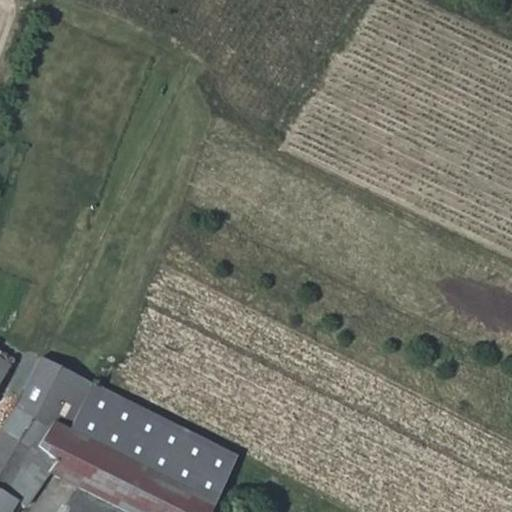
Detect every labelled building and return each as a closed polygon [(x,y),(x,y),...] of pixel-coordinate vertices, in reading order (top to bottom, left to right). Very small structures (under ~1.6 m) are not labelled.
[(47,426),(50,421),(79,435),(97,385),(76,374),(36,356),(14,404),(15,405),(47,426)] [(0,378),(10,364),(0,357),(0,378)] [(97,385),(79,435),(212,503),(234,456),(97,385)] [(51,464),(52,464),(55,460),(37,445),(48,427),(47,426),(15,405),(1,426),(34,450),(24,465),(41,477),(51,464)] [(50,421),(47,426),(48,427),(37,445),(55,460),(52,464),(47,472),(126,511),(206,511),(212,503),(79,435),(50,421)] [(1,426),(0,428),(0,511),(5,511),(12,501),(18,503),(23,496),(24,497),(41,477),(24,465),(34,450),(1,426)] [(52,464),(51,464),(41,477),(24,497),(23,496),(18,503),(24,507),(47,472),(52,464)]
